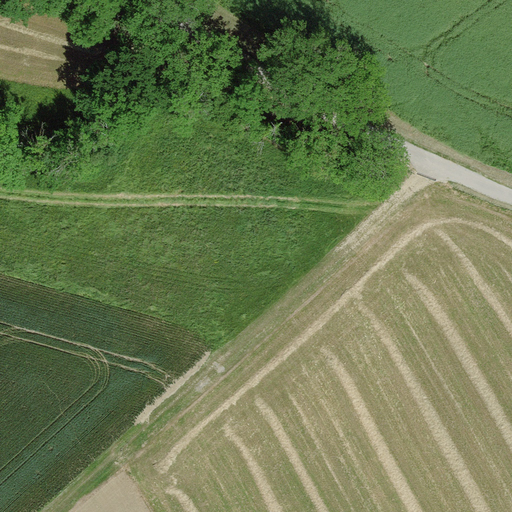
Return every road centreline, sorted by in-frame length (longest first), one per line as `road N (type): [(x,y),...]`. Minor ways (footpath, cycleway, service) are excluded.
road 1 (track): [(441,164),(67,511)]
road 2 (unclassified): [(130,0),(511,194)]
